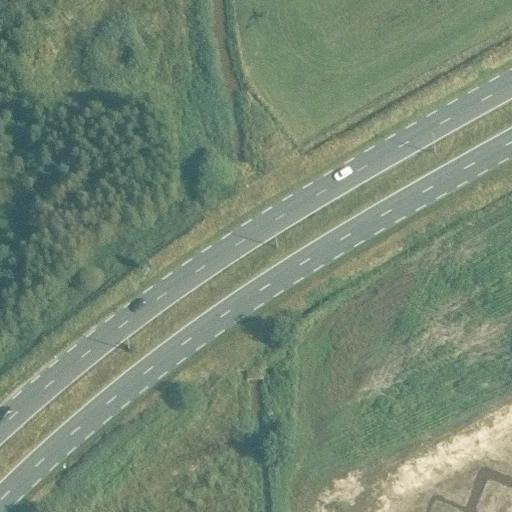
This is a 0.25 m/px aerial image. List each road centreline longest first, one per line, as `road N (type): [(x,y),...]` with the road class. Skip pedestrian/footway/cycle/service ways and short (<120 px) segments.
road 1 (primary): [(0,506),(98,412),(252,296),(511,145)]
road 2 (primary): [(511,84),(249,236),(67,370),(0,430)]
